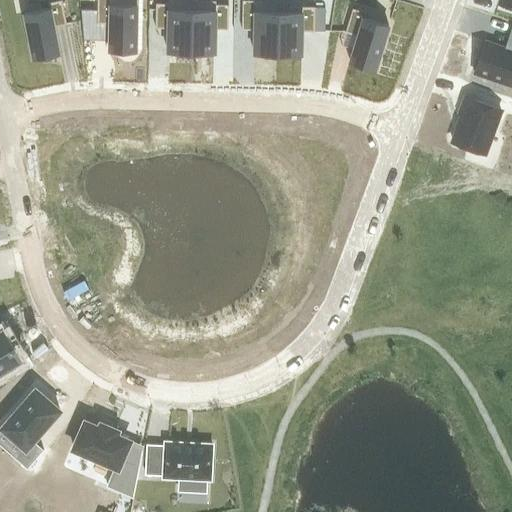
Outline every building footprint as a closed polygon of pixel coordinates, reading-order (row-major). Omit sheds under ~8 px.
[(24,13),(32,58),(58,53),(53,26),(66,24),(61,0),(58,0),(47,2),(48,8),(24,13)] [(109,23),(108,50),(135,51),(136,0),(96,0),(96,23),(109,23)] [(167,52),(190,52),(191,0),(167,0),(168,3),(155,3),(155,28),(167,28),(167,52)] [(201,0),(191,0),(190,52),(214,53),(214,29),(227,29),(228,5),(215,4),(215,0),(201,0)] [(253,54),(277,54),(278,7),(279,7),(279,2),(255,2),(255,0),(242,0),(241,30),(254,30),(253,54)] [(278,7),(277,54),(301,54),(301,31),(314,31),(314,7),(300,6),(300,7),(279,7),(278,7)] [(357,35),(349,62),(374,69),(388,25),(364,18),(365,13),(352,8),(345,32),(357,35)] [(511,50),(483,41),(473,73),(511,86),(511,50)] [(500,109),(464,96),(458,114),(462,115),(452,142),(484,154),(500,109)] [(0,372),(20,361),(2,331),(0,332),(0,372)] [(59,410),(35,389),(1,427),(24,448),(15,459),(26,469),(43,450),(32,441),(59,410)] [(116,431),(100,424),(98,428),(84,422),(73,448),(115,467),(107,486),(121,492),(134,464),(121,458),(128,441),(114,435),(116,431)] [(147,446),(145,473),(162,474),(162,477),(210,480),(212,444),(164,442),(164,446),(147,446)]
